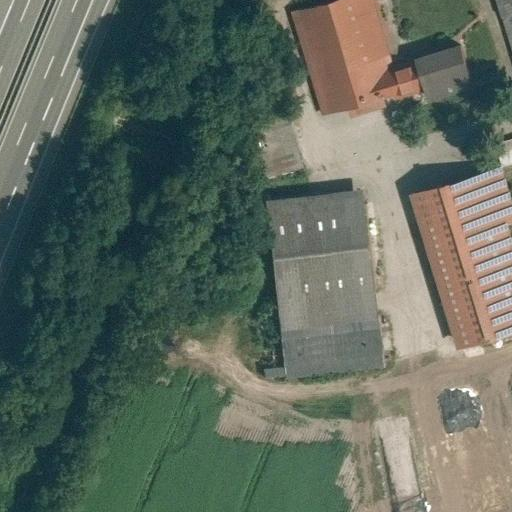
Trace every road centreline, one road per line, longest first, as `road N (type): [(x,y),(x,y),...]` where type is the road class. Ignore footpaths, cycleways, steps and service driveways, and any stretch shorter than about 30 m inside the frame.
road 1 (motorway): [(21,132),(57,106),(106,0)]
road 2 (motorway): [(21,132),(77,0)]
